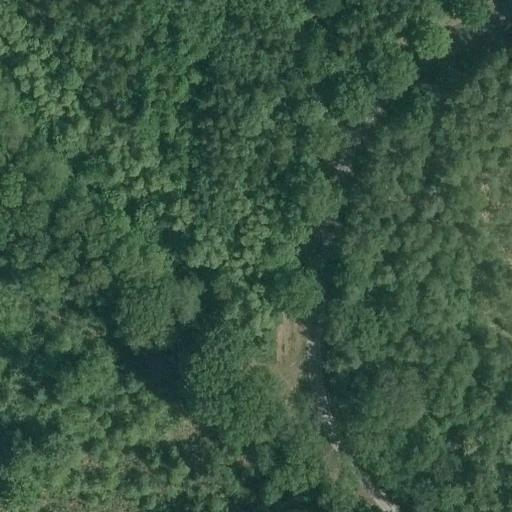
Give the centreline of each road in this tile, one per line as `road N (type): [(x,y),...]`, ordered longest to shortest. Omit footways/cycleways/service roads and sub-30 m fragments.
road 1 (unclassified): [(392,511),(347,458),(316,390),(317,304),(331,220),(350,147),(371,114),(418,68),(511,9)]
road 2 (track): [(323,414),(315,423),(284,393),(0,87)]
